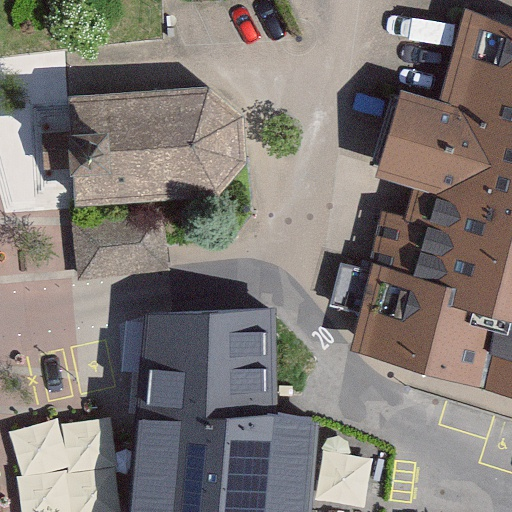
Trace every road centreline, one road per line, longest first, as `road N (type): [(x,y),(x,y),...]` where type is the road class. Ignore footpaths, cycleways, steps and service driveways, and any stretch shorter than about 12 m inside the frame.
road 1 (residential): [(285,274),(424,469),(511,495)]
road 2 (residential): [(0,314),(285,274)]
road 3 (residential): [(285,274),(345,0)]
